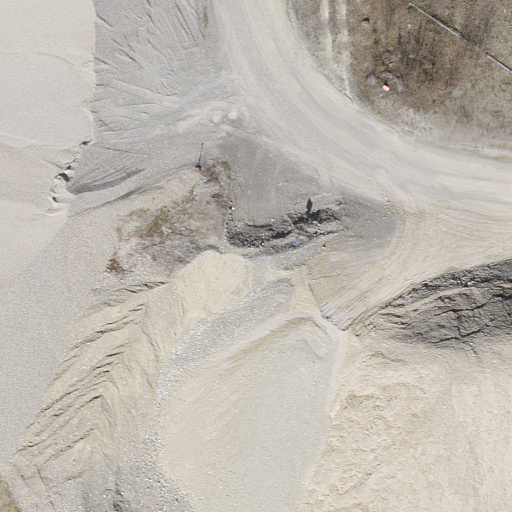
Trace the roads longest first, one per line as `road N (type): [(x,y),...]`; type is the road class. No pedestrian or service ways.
road 1 (track): [(267,54),(269,253),(289,322),(340,359),(412,365),(441,319),(397,203)]
road 2 (track): [(245,0),(287,90),(336,153),(397,203),(511,236)]
